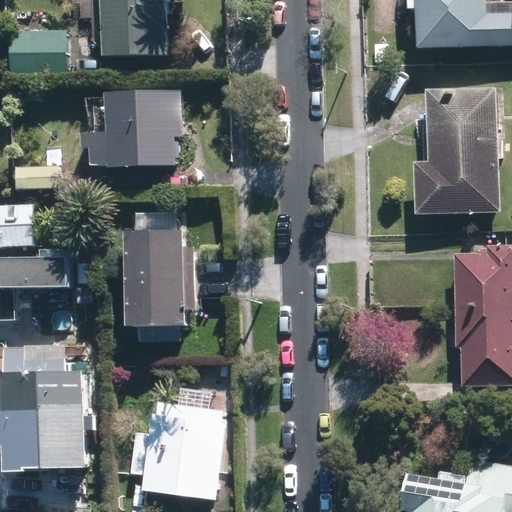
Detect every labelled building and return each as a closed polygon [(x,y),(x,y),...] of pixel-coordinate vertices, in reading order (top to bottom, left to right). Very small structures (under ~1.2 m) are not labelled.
[(114,0),(117,55),(179,52),(178,29),(182,29),(181,0),(114,0)] [(429,46),(511,45),(511,0),(421,0),(421,5),(428,5),(429,46)] [(80,73),(80,28),(23,29),(23,73),(80,73)] [(511,127),(511,83),(439,85),(441,162),(425,163),(427,214),(511,211),(511,127)] [(193,88),(122,89),(122,128),(96,129),(96,144),(102,144),(103,164),(188,162),(187,136),(194,136),(193,88)] [(68,165),(24,167),(24,187),(69,186),(68,165)] [(43,203),(0,204),(0,245),(44,244),(43,203)] [(200,225),(144,226),(147,323),(203,322),(200,225)] [(489,251),(463,252),(466,345),(470,345),(471,385),(511,383),(511,242),(489,243),(489,251)] [(100,286),(84,287),(84,301),(100,300),(100,286)] [(43,344),(23,345),(24,408),(19,409),(20,440),(25,440),(25,466),(102,464),(100,366),(84,366),(83,341),(43,342),(43,344)] [(173,411),(168,410),(165,434),(147,431),(141,471),(159,474),(157,487),(226,497),(238,420),(233,419),(234,407),(175,398),(173,411)] [(511,511),(511,458),(478,454),(475,473),(453,468),(453,472),(430,468),(421,473),(413,472),(407,492),(408,508),(414,510),(413,511),(511,511)]
